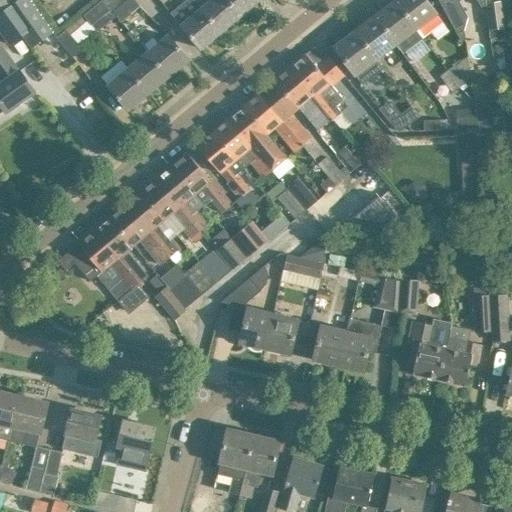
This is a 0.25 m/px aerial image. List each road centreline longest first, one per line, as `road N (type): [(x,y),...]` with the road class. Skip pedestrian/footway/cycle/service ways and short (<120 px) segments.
road 1 (residential): [(338,0),(225,82),(0,276)]
road 2 (residential): [(511,457),(200,383)]
road 3 (residential): [(200,383),(0,334)]
road 4 (residential): [(163,511),(200,383)]
